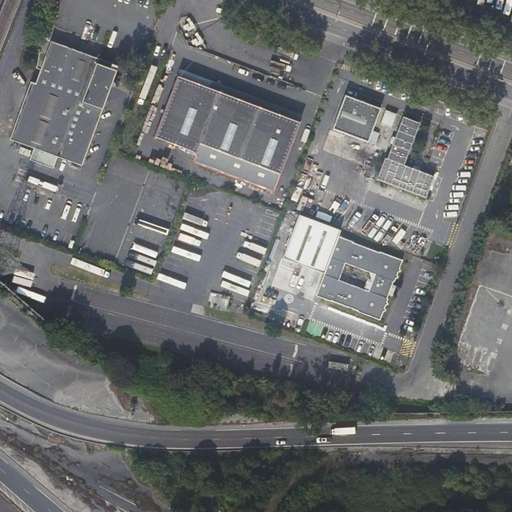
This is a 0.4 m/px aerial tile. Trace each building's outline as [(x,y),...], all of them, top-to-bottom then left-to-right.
[(51,38),(46,52),(40,49),(36,66),(40,67),(35,80),(30,79),(9,137),(34,146),(57,154),(81,163),(118,63),(51,38)] [(177,73),(300,120),(303,112),(180,66),(177,73)] [(280,172),(300,120),(177,73),(154,134),(196,150),(199,141),(280,172)] [(379,109),(344,96),(332,126),(331,130),(367,143),(379,109)] [(377,181),(427,199),(435,178),(405,166),(421,124),(404,118),(388,160),(386,159),(377,181)] [(196,150),(192,159),(273,190),(280,172),(199,141),(196,150)] [(53,166),(57,154),(34,146),(30,157),(53,166)] [(355,244),(340,238),(342,232),(300,217),(274,289),(316,304),(318,298),(333,304),(333,303),(360,313),(382,322),(385,314),(388,312),(387,310),(388,307),(390,306),(389,304),(390,301),(389,300),(396,283),(398,280),(400,279),(399,277),(400,274),(402,273),(401,270),(404,262),(382,254),(381,254),(355,244)] [(454,363),(462,365),(490,375),(511,311),(511,296),(481,286),(454,363)] [(511,311),(490,375),(496,377),(511,332),(511,311)] [(289,314),(284,324),(294,329),(299,318),(289,314)]
